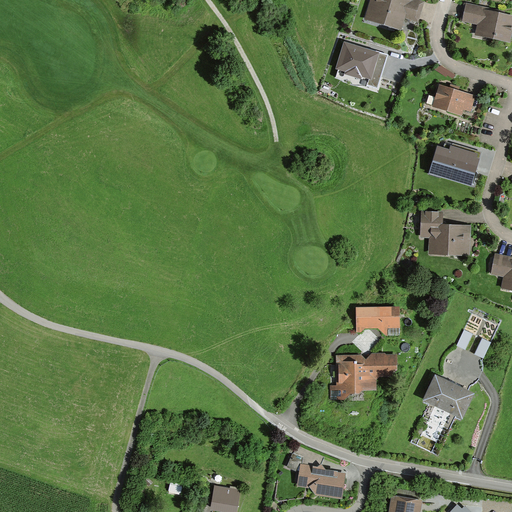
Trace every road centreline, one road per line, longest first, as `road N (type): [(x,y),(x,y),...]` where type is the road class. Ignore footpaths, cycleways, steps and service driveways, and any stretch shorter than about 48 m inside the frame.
road 1 (track): [(274,421),(191,360),(50,324),(0,296)]
road 2 (residential): [(511,488),(366,462)]
road 3 (residential): [(511,87),(456,70),(441,56),(445,0)]
